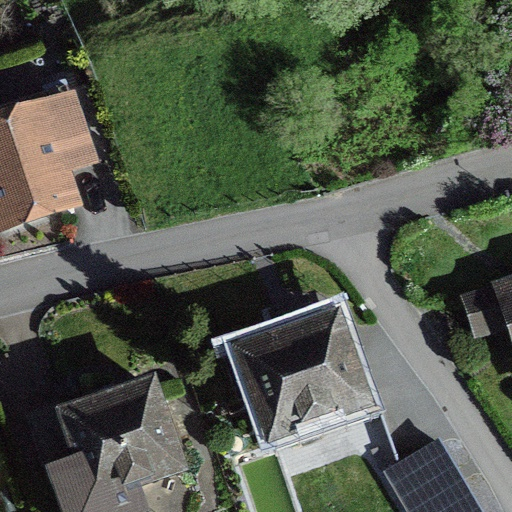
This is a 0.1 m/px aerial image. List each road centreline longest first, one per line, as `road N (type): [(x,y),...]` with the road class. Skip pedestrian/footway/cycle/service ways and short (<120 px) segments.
road 1 (residential): [(0,286),(328,216)]
road 2 (residential): [(511,491),(328,216)]
road 3 (residential): [(328,216),(511,164)]
